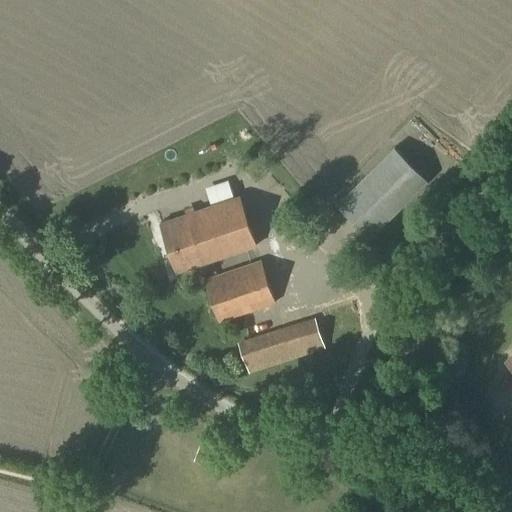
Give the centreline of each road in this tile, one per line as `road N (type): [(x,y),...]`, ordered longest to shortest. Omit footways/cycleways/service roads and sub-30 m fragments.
road 1 (unclassified): [(324,451),(261,428),(182,384),(0,212)]
road 2 (unclassified): [(324,451),(383,302),(511,169)]
road 3 (unclassified): [(324,451),(501,511)]
road 4 (track): [(161,368),(114,431),(92,497)]
